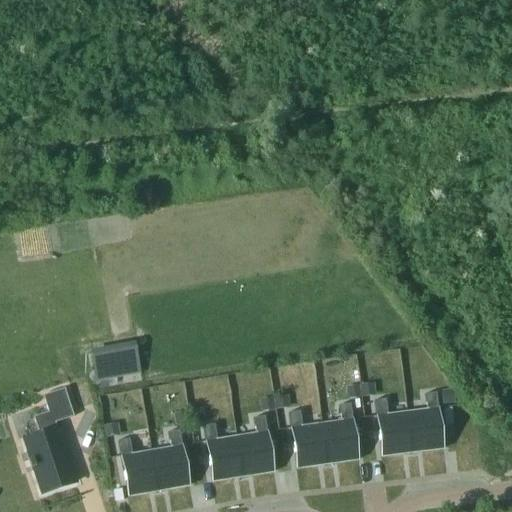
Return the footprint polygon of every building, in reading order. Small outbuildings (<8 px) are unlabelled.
[(136,349),(125,351),(129,376),(141,374),(136,349)] [(102,355),(91,357),(96,382),(100,381),(106,380),(102,355)] [(374,384),(361,386),(362,397),(375,395),(374,384)] [(361,397),(359,386),(346,388),(348,399),(361,397)] [(28,452),(31,459),(28,460),(30,467),(33,467),(42,493),(75,483),(57,427),(55,428),(53,424),(73,417),(64,389),(42,396),(48,412),(33,417),(38,433),(23,438),(28,452)] [(453,390),(441,391),(443,404),(454,403),(453,390)] [(426,411),(407,413),(412,453),(443,450),(438,409),(436,393),(424,395),(426,411)] [(275,398),(276,409),(289,408),(288,396),(275,398)] [(273,398),(260,400),(262,412),(275,410),(273,398)] [(412,453),(407,413),(387,416),(385,399),(374,401),(376,417),(381,457),(412,453)] [(341,422),(321,425),(327,465),(358,460),(352,420),(350,404),(339,406),(341,422)] [(189,411),(191,423),(204,421),(202,409),(189,411)] [(327,465),(321,425),(302,427),(299,411),(288,413),(290,429),(296,469),(327,465)] [(174,414),(176,426),(189,423),(187,412),(174,414)] [(256,435),(236,438),(242,477),(273,473),(267,433),(264,417),(253,418),(256,435)] [(117,424),(104,426),(106,438),(120,435),(117,424)] [(242,477),(236,438),(217,441),(214,425),(203,426),(206,442),(212,482),(242,477)] [(171,449),(151,452),(158,492),(189,486),(182,447),(179,431),(168,433),(171,449)] [(158,492),(151,452),(132,455),(129,439),(118,441),(121,457),(128,497),(158,492)]
